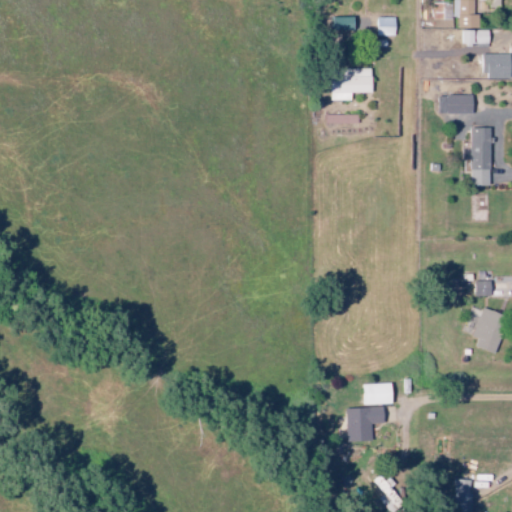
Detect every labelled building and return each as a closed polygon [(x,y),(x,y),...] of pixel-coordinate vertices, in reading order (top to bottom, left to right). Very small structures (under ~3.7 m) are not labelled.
[(453,28),(474,28),(474,14),(470,14),(470,0),(449,0),(450,18),(453,18),(453,28)] [(448,19),(449,3),(430,3),(430,19),(448,19)] [(347,30),(347,17),(326,18),(326,31),(347,30)] [(372,36),(390,37),(391,18),(372,18),(372,36)] [(484,45),(484,31),(456,30),(455,45),(484,45)] [(505,54),(478,55),(478,79),(506,79),(505,54)] [(366,94),(366,69),(324,69),(325,101),(346,101),(346,94),(366,94)] [(434,96),(434,114),(467,114),(467,95),(434,96)] [(354,116),(322,115),(322,124),(354,125),(354,116)] [(486,187),(486,129),(466,128),(465,186),(486,187)] [(486,281),(470,282),(470,297),(487,297),(486,281)] [(471,349),(491,354),(500,315),(476,309),(469,338),(473,339),(471,349)] [(384,384),(357,385),(357,406),(385,405),(384,384)] [(378,424),(377,408),(341,409),(342,443),(367,442),(366,425),(378,424)] [(467,481),(449,481),(448,511),(467,511),(467,481)]
